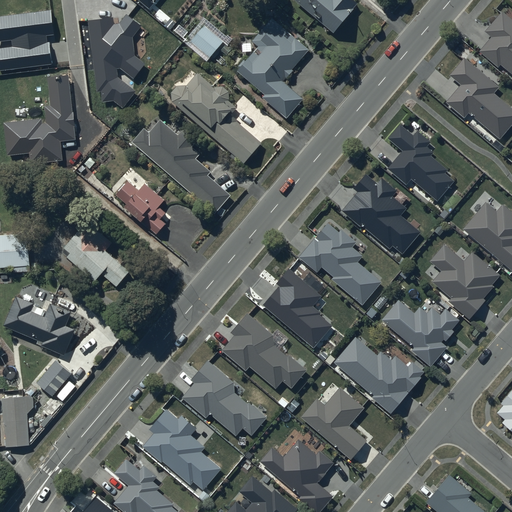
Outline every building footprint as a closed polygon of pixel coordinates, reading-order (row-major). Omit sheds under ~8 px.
[(155,0),(138,0),(149,9),(155,0)] [(297,0),(334,31),(357,2),(355,0),(297,0)] [(501,63),(511,71),(511,18),(502,10),(486,30),(492,36),(480,50),(499,66),(501,63)] [(50,11),(0,16),(0,40),(12,39),(13,46),(0,48),(0,70),(53,64),(49,36),(54,35),(50,11)] [(113,17),(87,21),(96,92),(101,92),(102,102),(113,101),(123,108),(136,91),(118,77),(117,68),(120,68),(134,79),(146,64),(134,55),(132,37),(141,26),(126,14),(119,24),(114,25),(113,17)] [(262,95),(288,118),(303,97),(283,80),(286,76),(287,76),(293,70),(291,69),(308,48),(271,17),(252,40),(258,45),(245,60),(243,59),(238,66),(240,67),(237,69),(264,92),(262,95)] [(184,40),(206,59),(224,40),(201,21),(184,40)] [(499,86),(464,57),(449,75),(460,85),(445,103),(465,119),(469,114),(500,139),(511,124),(511,108),(493,93),(499,86)] [(208,131),(243,161),(261,141),(239,122),(231,113),(236,106),(229,99),(229,90),(223,85),(214,86),(197,72),(187,85),(177,85),(172,92),(171,101),(175,104),(180,98),(213,126),(208,131)] [(68,75),(47,78),(50,105),(45,106),(47,124),(42,124),(41,118),(3,123),(7,156),(27,153),(29,165),(63,161),(60,142),(76,140),(68,75)] [(133,141),(214,211),(229,193),(207,174),(210,171),(195,158),(199,153),(191,146),(196,141),(182,128),(177,134),(160,120),(149,132),(144,128),(133,141)] [(413,136),(400,125),(388,138),(403,151),(388,169),(406,184),(411,179),(437,201),(454,181),(445,174),(448,170),(431,156),(434,153),(427,147),(431,142),(418,131),(413,136)] [(403,252),(420,231),(401,214),(407,207),(392,195),(397,189),(382,177),(378,183),(365,173),(353,188),(357,191),(343,210),(390,247),(393,244),(403,252)] [(125,205),(157,233),(172,217),(158,206),(165,199),(145,182),(139,189),(128,179),(116,193),(127,202),(125,205)] [(464,227),(511,268),(511,210),(511,211),(502,203),(496,211),(486,201),(464,227)] [(102,272),(116,285),(130,269),(107,249),(113,241),(86,217),(61,250),(95,279),(102,272)] [(339,232),(328,223),(299,257),(317,272),(322,267),(333,277),(331,279),(362,305),(381,282),(357,262),(363,256),(353,248),(357,242),(341,229),(339,232)] [(29,233),(0,233),(0,275),(30,274),(29,233)] [(449,300),(470,317),(486,300),(483,297),(493,285),(492,284),(501,273),(473,250),(465,260),(444,243),(430,260),(442,269),(432,281),(452,297),(449,300)] [(322,296),(289,268),(276,284),(278,286),(262,305),(313,348),(332,326),(319,315),(320,313),(313,306),(322,296)] [(37,342),(64,353),(75,328),(66,324),(72,311),(69,310),(73,300),(57,293),(53,303),(50,302),(45,316),(31,311),(35,303),(16,295),(4,324),(38,339),(37,342)] [(426,311),(420,305),(414,312),(399,299),(382,320),(415,348),(412,350),(430,365),(445,347),(440,342),(443,338),(446,340),(454,331),(452,330),(460,320),(445,307),(440,313),(431,305),(426,311)] [(250,365),(275,386),(283,379),(292,386),(307,369),(289,354),(288,355),(274,344),(273,334),(247,312),(232,331),(236,334),(223,349),(246,369),(250,365)] [(377,355),(355,337),(334,362),(373,395),(372,397),(391,413),(425,372),(412,361),(408,366),(395,356),(392,360),(381,351),(377,355)] [(37,381),(52,394),(71,372),(55,359),(37,381)] [(210,412),(236,433),(242,426),(252,434),(268,415),(249,400),(247,402),(235,392),(234,380),(207,359),(192,378),(195,381),(182,396),(206,416),(210,412)] [(364,408),(340,388),(325,405),(317,398),(301,418),(351,459),(367,440),(349,426),(364,408)] [(511,389),(501,402),(503,403),(497,412),(505,418),(503,422),(511,429),(511,389)] [(6,445),(29,443),(28,412),(34,406),(34,394),(3,397),(6,445)] [(178,418),(166,409),(149,430),(153,434),(142,447),(162,463),(163,461),(190,484),(193,481),(204,490),(221,469),(201,452),(206,447),(191,435),(197,428),(181,414),(178,418)] [(316,453),(298,438),(283,456),(272,446),(259,462),(300,496),(299,499),(315,511),(319,511),(332,497),(317,484),(335,463),(319,450),(316,453)] [(139,469),(126,458),(114,473),(129,486),(114,503),(123,511),(177,511),(172,507),(174,505),(157,491),(160,487),(153,482),(158,477),(143,465),(139,469)] [(471,493),(449,475),(426,503),(437,511),(485,511),(468,497),(471,493)] [(271,492),(252,476),(239,492),(251,503),(246,510),(236,502),(227,511),(295,511),(298,509),(274,489),(271,492)] [(113,511),(96,497),(83,511),(113,511)]
